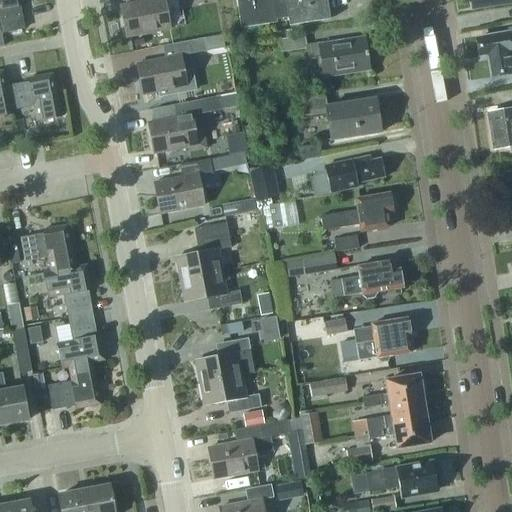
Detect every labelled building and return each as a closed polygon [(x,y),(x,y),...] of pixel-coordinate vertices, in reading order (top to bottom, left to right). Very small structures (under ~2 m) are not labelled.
[(0,0),(0,33),(22,29),(18,6),(23,5),(21,0),(0,0)] [(120,6),(126,38),(167,30),(161,0),(146,0),(147,1),(120,6)] [(236,0),(241,30),(277,24),(276,20),(288,18),(289,27),(329,20),(325,0),(236,0)] [(511,0),(470,0),(472,8),(511,1),(511,0)] [(481,37),(477,44),(479,53),(482,57),(487,57),(490,56),(490,60),(488,61),(491,78),(511,74),(511,30),(508,31),(509,32),(481,37)] [(221,36),(203,39),(206,52),(224,48),(221,36)] [(281,53),(306,49),(307,60),(320,58),(324,78),(370,71),(365,40),(319,48),(318,44),(307,46),(306,37),(279,42),(281,53)] [(164,59),(137,64),(143,96),(158,93),(159,97),(194,90),(191,72),(181,73),(178,57),(190,55),(206,52),(203,39),(188,42),(162,47),(164,59)] [(0,115),(10,114),(9,110),(5,86),(2,71),(0,70),(0,115)] [(27,82),(5,86),(9,110),(32,105),(35,121),(59,117),(51,74),(26,78),(27,82)] [(327,116),(331,141),(380,133),(375,100),(326,107),(324,95),(298,99),(301,120),(327,116)] [(218,98),(174,107),(176,118),(148,124),(154,155),(187,149),(188,151),(207,147),(203,126),(192,128),(190,116),(221,110),(218,98)] [(511,109),(488,114),(494,148),(510,146),(511,152),(511,151),(511,109)] [(298,150),(300,161),(321,157),(319,145),(298,150)] [(381,164),(380,159),(370,161),(369,156),(323,165),(325,174),(308,177),(312,195),(355,187),(354,183),(383,177),(382,172),(384,171),(382,165),(381,164)] [(154,183),(160,214),(202,206),(196,175),(211,173),(209,160),(179,165),(181,178),(154,183)] [(249,173),(255,202),(269,199),(278,197),(272,168),(249,173)] [(511,172),(506,174),(501,181),(502,190),(510,196),(511,205),(511,172)] [(357,211),(320,217),(321,218),(323,232),(359,225),(361,232),(389,228),(386,213),(391,212),(390,207),(392,206),(391,198),(389,198),(388,193),(355,199),(357,211)] [(271,205),(268,206),(272,229),(282,227),(278,204),(271,205)] [(176,257),(180,279),(220,272),(216,250),(229,247),(226,223),(193,229),(195,241),(201,240),(204,252),(176,257)] [(48,256),(51,270),(51,271),(75,266),(67,225),(43,229),(44,233),(21,237),(25,260),(48,256)] [(334,240),(336,252),(358,249),(356,236),(334,240)] [(302,261),(304,276),(337,271),(334,255),(302,261)] [(302,261),(284,263),(287,279),(304,276),(302,261)] [(359,276),(341,280),(344,296),(361,293),(366,298),(373,296),(375,292),(400,288),(400,286),(405,282),(404,273),(398,272),(397,269),(394,270),(392,261),(357,267),(359,276)] [(64,293),(68,316),(92,312),(87,288),(91,288),(86,263),(75,266),(51,271),(51,270),(44,272),(49,296),(64,293)] [(220,272),(180,279),(184,302),(213,296),(215,308),(240,303),(238,291),(224,294),(220,272)] [(6,305),(11,329),(23,326),(19,303),(6,305)] [(272,315),(270,305),(261,307),(258,310),(260,317),(272,315)] [(36,307),(23,309),(25,322),(38,320),(36,307)] [(62,367),(68,366),(68,365),(94,360),(94,361),(105,359),(100,334),(96,335),(92,312),(68,316),(72,339),(57,342),(62,367)] [(261,330),(276,327),(275,317),(259,320),(261,330)] [(373,339),(356,342),(359,360),(375,357),(381,362),(388,361),(390,356),(411,353),(408,336),(410,336),(410,332),(414,330),(412,322),(407,321),(406,318),(371,324),(373,339)] [(324,323),(326,336),(346,333),(344,320),(324,323)] [(20,373),(31,370),(23,326),(11,328),(20,373)] [(27,330),(30,345),(42,343),(39,327),(27,330)] [(196,360),(200,383),(240,376),(254,373),(247,338),(221,343),(223,355),(196,360)] [(68,365),(68,366),(71,380),(48,385),(52,408),(75,404),(76,408),(102,403),(94,361),(94,360),(68,365)] [(22,389),(6,392),(2,374),(0,374),(0,411),(3,426),(28,421),(22,389)] [(363,408),(390,403),(422,397),(418,375),(387,381),(389,393),(361,398),(363,408)] [(240,376),(200,383),(204,406),(232,400),(235,412),(260,408),(258,395),(244,397),(240,376)] [(309,385),(311,398),(346,392),(344,379),(309,385)] [(44,389),(35,391),(37,403),(46,401),(44,389)] [(365,421),(367,430),(426,420),(422,397),(390,403),(392,416),(365,421)] [(278,420),(283,419),(288,412),(288,407),(284,404),(279,405),(273,412),(274,417),(278,420)] [(244,427),(263,423),(261,411),(242,415),(244,427)] [(302,415),(307,444),(321,442),(316,412),(302,415)] [(367,430),(368,434),(368,439),(396,434),(398,448),(430,442),(426,420),(367,430)] [(209,448),(215,479),(256,471),(253,455),(272,451),(270,437),(289,434),(287,421),(233,430),(236,443),(209,448)] [(372,462),(369,447),(346,451),(348,467),(372,462)] [(436,488),(438,485),(437,477),(434,475),(432,464),(402,470),(402,468),(356,477),(359,495),(399,488),(400,498),(437,491),(436,488)] [(302,493),(300,481),(288,484),(290,495),(302,493)] [(220,507),(220,511),(263,511),(261,500),(273,497),(270,485),(245,490),(247,502),(220,507)] [(83,492),(86,511),(113,511),(108,486),(83,492)] [(57,497),(60,511),(86,511),(83,492),(57,497)] [(370,502),(371,511),(387,511),(395,511),(393,498),(370,502)] [(29,511),(28,502),(2,507),(3,511),(29,511)] [(369,511),(368,502),(342,507),(343,511),(369,511)]
